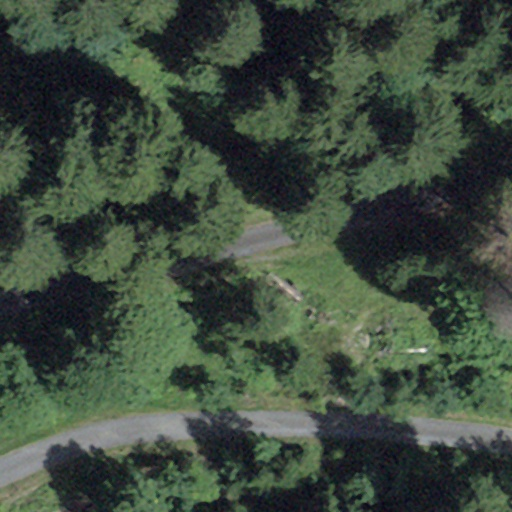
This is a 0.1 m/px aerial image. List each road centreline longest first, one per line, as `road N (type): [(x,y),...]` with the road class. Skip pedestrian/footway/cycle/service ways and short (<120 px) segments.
road 1 (unclassified): [(511,175),(0,305)]
road 2 (unclassified): [(0,473),(109,434),(206,424),(511,444)]
